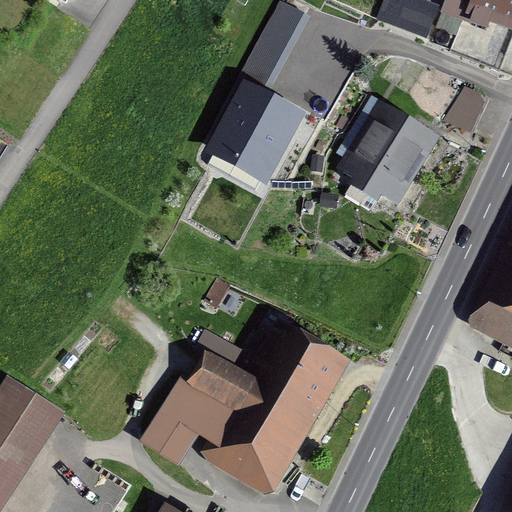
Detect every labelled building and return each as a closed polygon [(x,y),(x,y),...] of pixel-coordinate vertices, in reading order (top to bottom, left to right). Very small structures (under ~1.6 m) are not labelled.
[(412,28),(420,10),(397,0),(389,18),(412,28)] [(462,18),(450,51),(498,70),(511,35),(511,0),(446,0),(443,10),(462,18)] [(434,14),(422,9),(412,32),(424,37),(434,14)] [(464,82),(449,119),(472,128),(488,92),(464,82)] [(262,177),(295,118),(247,92),(214,151),(262,177)] [(343,172),(391,202),(426,145),(379,116),(343,172)] [(511,267),(496,299),(489,295),(474,322),(511,342),(511,267)] [(215,307),(228,285),(218,279),(205,301),(215,307)] [(194,348),(208,359),(194,383),(217,399),(218,397),(241,411),(211,462),(260,491),(334,363),(276,329),(263,352),(272,358),(255,386),(228,370),(239,352),(204,332),(194,348)] [(0,489),(53,408),(9,380),(0,394),(0,489)] [(148,442),(178,461),(217,399),(194,383),(188,380),(148,442)] [(92,485),(74,511),(113,511),(119,504),(92,485)] [(171,511),(156,502),(149,511),(171,511)]
